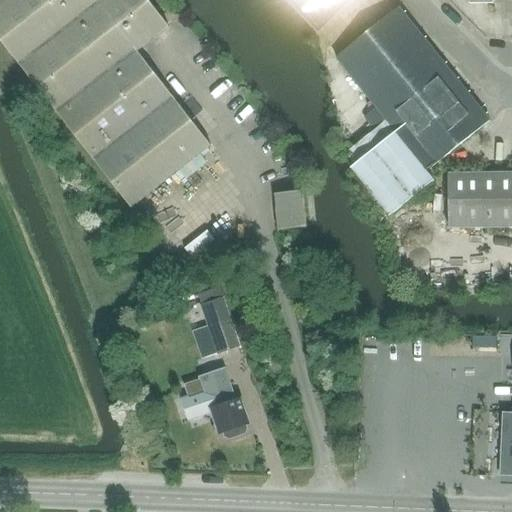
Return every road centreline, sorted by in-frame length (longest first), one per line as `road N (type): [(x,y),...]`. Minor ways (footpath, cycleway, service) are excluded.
road 1 (unknown): [(473,511),(478,379),(469,365),(437,356),(403,362),(390,508)]
road 2 (tertiary): [(0,492),(291,503)]
road 3 (tertiary): [(291,503),(463,511)]
road 4 (residential): [(511,95),(495,89),(411,0)]
